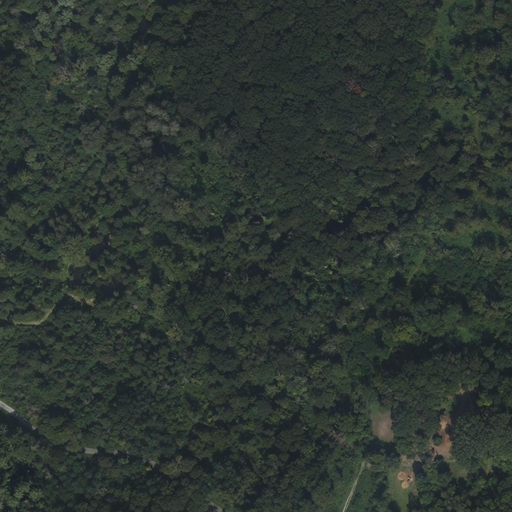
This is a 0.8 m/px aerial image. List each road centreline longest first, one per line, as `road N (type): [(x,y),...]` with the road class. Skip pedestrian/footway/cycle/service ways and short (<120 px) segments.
road 1 (track): [(343,511),(388,325),(476,161),(477,0)]
road 2 (unclassified): [(0,412),(43,444),(150,465),(215,511)]
